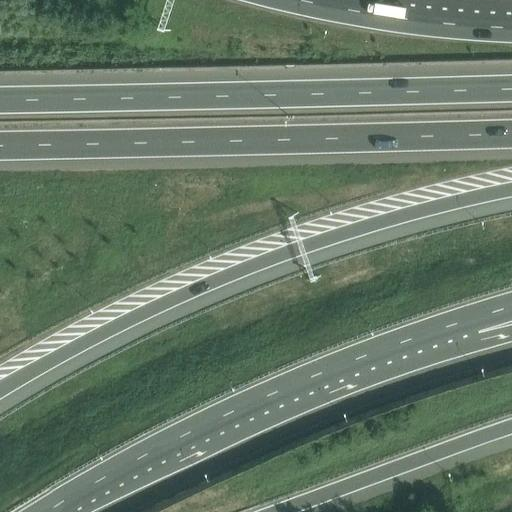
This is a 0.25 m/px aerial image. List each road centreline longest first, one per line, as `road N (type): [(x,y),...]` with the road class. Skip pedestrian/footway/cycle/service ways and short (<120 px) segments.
road 1 (motorway): [(0,390),(171,300),(304,250),(511,193)]
road 2 (motorway): [(511,89),(0,101)]
road 3 (motorway): [(0,147),(511,135)]
road 4 (motorway): [(46,511),(273,394),(474,318)]
road 5 (motorway): [(511,32),(275,0)]
road 6 (motorway): [(299,511),(511,430)]
